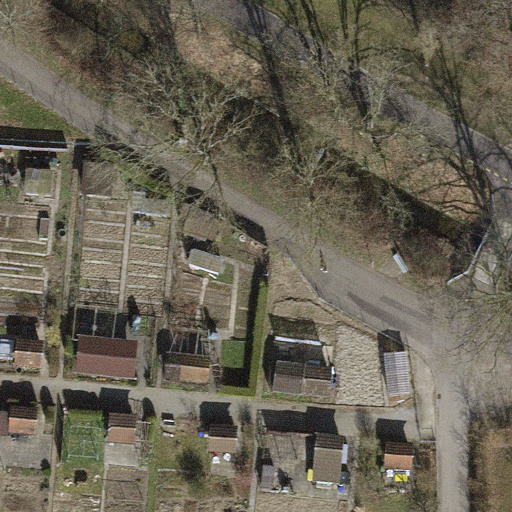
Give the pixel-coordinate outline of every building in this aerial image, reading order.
[(117,173),(85,171),(83,202),(115,204),(117,173)] [(142,346),(85,341),(82,384),(139,388),(142,346)] [(50,344),(24,342),(21,372),(48,374),(50,344)] [(216,356),(186,354),(183,388),(213,390),(216,356)] [(302,366),(273,364),(271,398),(300,400),(302,366)] [(49,416),(5,412),(3,438),(47,442),(49,416)] [(139,468),(142,423),(117,421),(113,466),(139,468)] [(242,464),(242,432),(186,432),(186,464),(242,464)] [(106,436),(78,434),(76,466),(104,468),(106,436)] [(347,441),(319,439),(314,498),(342,500),(347,441)] [(419,447),(388,445),(386,485),(417,486),(419,447)]
